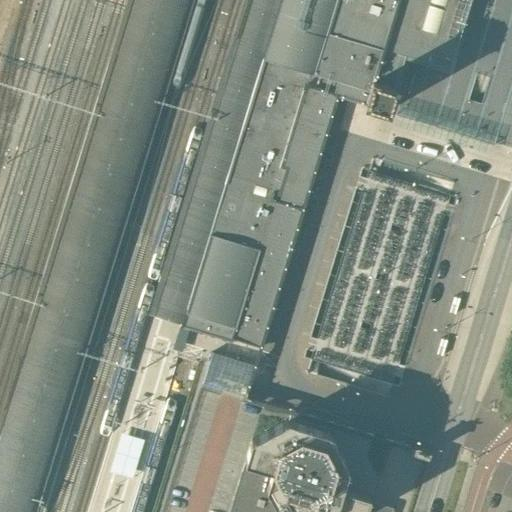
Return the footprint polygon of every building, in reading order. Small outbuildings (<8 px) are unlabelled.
[(331,0),(324,25),(320,37),(315,55),(320,56),(315,73),(301,69),(297,80),(289,77),(280,75),(279,74),(262,129),(256,127),(254,134),(244,131),(228,183),(226,183),(182,325),(191,328),(232,341),(233,339),(261,348),(279,288),(337,99),(364,107),(388,114),(395,91),(396,88),(394,87),(404,54),(410,56),(429,61),(431,54),(433,48),(448,0),(331,0)] [(459,70),(480,0),(448,0),(433,48),(431,54),(429,61),(459,70)] [(497,135),(400,106),(394,127),(491,156),(497,135)] [(389,382),(403,385),(450,194),(362,173),(313,373),(387,391),(389,382)] [(66,338),(80,292),(65,287),(50,334),(66,338)] [(190,328),(179,325),(172,348),(183,351),(190,328)] [(217,349),(207,385),(252,397),(262,362),(217,349)] [(289,419),(252,439),(229,511),(369,511),(372,501),(370,496),(376,476),(364,455),(371,434),(347,427),(292,410),(289,419)]
